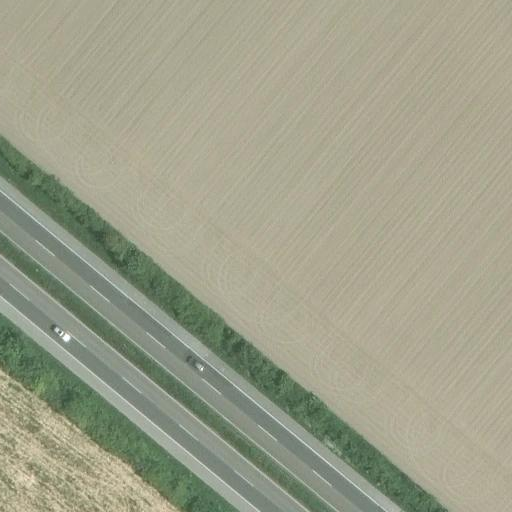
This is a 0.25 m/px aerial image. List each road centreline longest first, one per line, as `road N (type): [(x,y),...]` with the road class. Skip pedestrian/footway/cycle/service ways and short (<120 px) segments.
road 1 (motorway): [(373,511),(0,201)]
road 2 (motorway): [(0,264),(295,511)]
